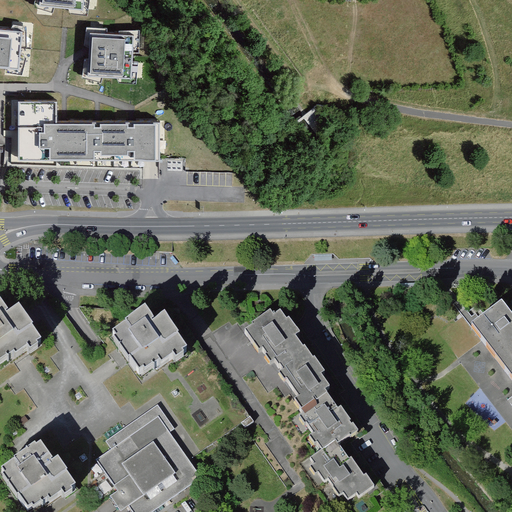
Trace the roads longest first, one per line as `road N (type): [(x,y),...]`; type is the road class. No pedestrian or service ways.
road 1 (secondary): [(0,232),(54,223),(511,215)]
road 2 (tertiary): [(0,268),(169,276),(511,269)]
road 3 (unknown): [(275,444),(169,276)]
